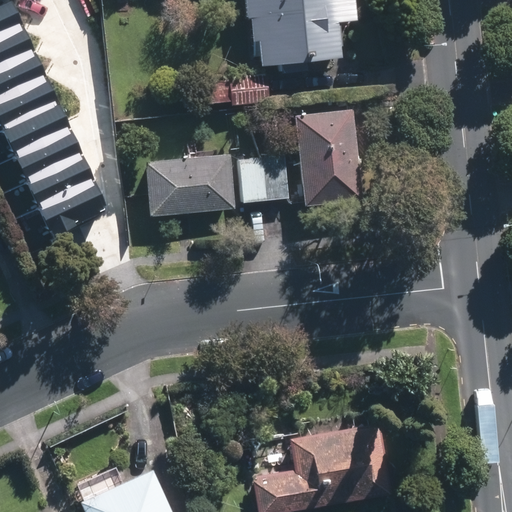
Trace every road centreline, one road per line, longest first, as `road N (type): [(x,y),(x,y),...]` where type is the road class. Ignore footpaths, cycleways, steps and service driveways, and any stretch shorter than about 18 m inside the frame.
road 1 (residential): [(0,390),(150,322),(478,283)]
road 2 (secondary): [(448,0),(478,283)]
road 3 (secondary): [(478,283),(503,511)]
